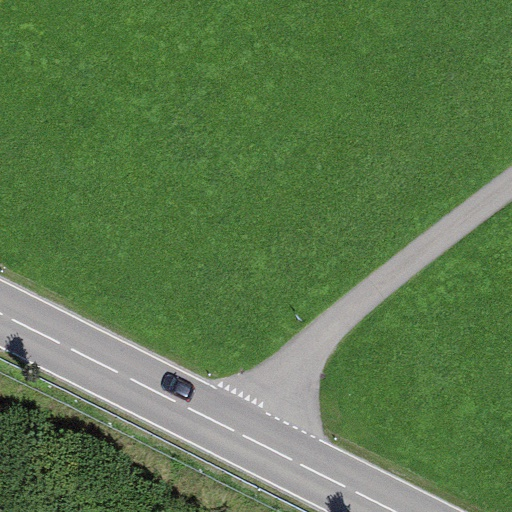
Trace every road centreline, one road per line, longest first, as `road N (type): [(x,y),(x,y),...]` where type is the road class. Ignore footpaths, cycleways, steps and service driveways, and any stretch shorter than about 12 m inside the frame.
road 1 (primary): [(0,313),(393,511)]
road 2 (track): [(248,438),(265,407),(362,299),(511,185)]
